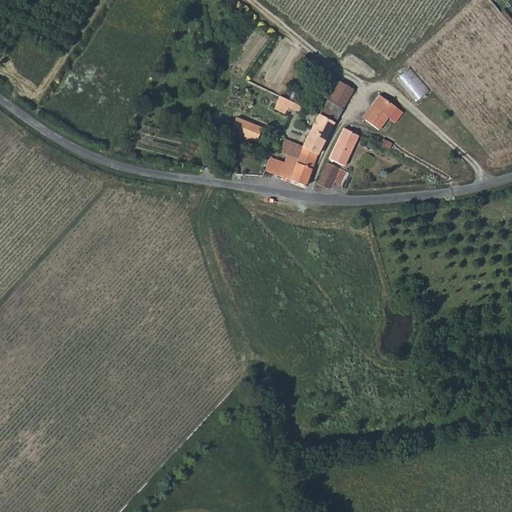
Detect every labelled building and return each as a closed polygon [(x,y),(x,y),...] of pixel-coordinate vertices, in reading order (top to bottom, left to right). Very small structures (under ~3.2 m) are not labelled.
[(416,101),(429,88),(408,67),(395,80),(416,101)] [(352,90),(339,81),(318,115),(333,123),(334,123),(352,90)] [(385,115),(393,105),(378,94),(371,105),(374,107),(385,115)] [(276,103),(288,109),(297,113),(300,106),(279,96),(276,103)] [(285,114),(288,109),(276,103),(274,108),(285,114)] [(371,105),(362,117),(365,120),(374,107),(371,105)] [(395,106),(393,105),(385,115),(387,117),(395,106)] [(385,115),(374,107),(365,120),(378,130),(387,117),(385,115)] [(317,114),(302,146),(316,154),(333,123),(318,115),(317,114)] [(261,127),(236,117),(230,131),(256,141),(261,127)] [(342,165),(357,135),(343,128),(329,158),(342,165)] [(285,138),(280,151),(286,154),(295,159),(302,146),(285,138)] [(305,184),(316,154),(302,146),(295,159),(286,154),(283,163),(277,174),(305,184)] [(270,158),(283,163),(286,154),(280,151),(274,148),(270,158)] [(277,174),(283,163),(270,158),(264,170),(277,174)] [(328,188),(338,167),(327,161),(317,183),(328,188)]
